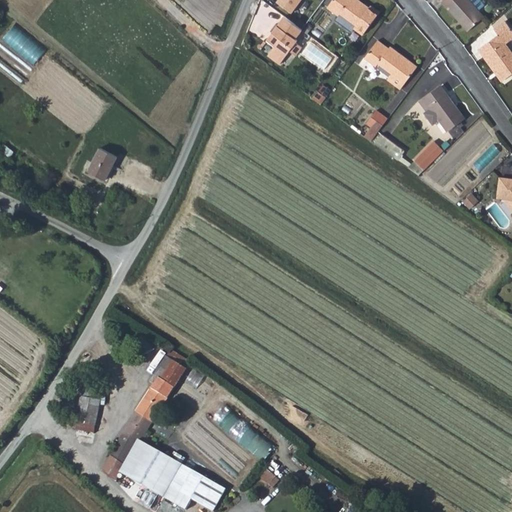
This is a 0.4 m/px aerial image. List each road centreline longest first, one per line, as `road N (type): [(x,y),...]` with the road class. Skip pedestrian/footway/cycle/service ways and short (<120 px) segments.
road 1 (unclassified): [(127,263),(161,203),(247,0)]
road 2 (unclassified): [(36,419),(127,263)]
road 3 (residential): [(511,130),(408,0)]
road 4 (unclassified): [(127,263),(0,198)]
road 5 (unclassified): [(36,419),(136,511)]
